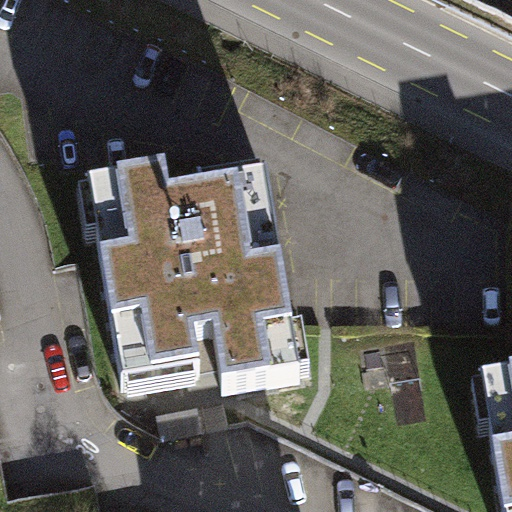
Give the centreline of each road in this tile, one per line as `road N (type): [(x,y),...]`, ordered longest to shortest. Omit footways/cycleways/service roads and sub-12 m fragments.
road 1 (residential): [(210,511),(118,466),(57,396),(0,215)]
road 2 (primary): [(313,0),(511,97)]
